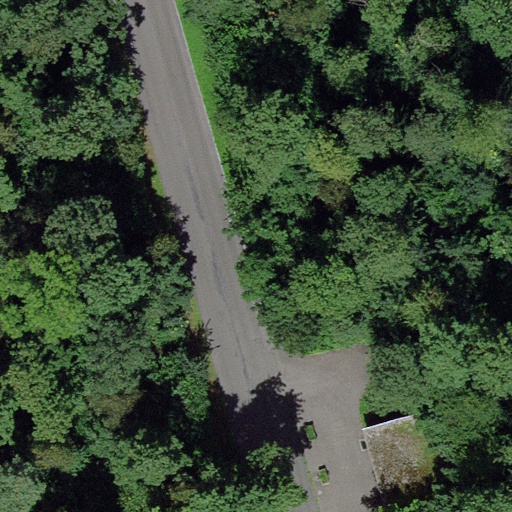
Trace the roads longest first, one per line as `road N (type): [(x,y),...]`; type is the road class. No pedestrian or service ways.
road 1 (unclassified): [(141,0),(285,511)]
road 2 (track): [(249,391),(511,330)]
